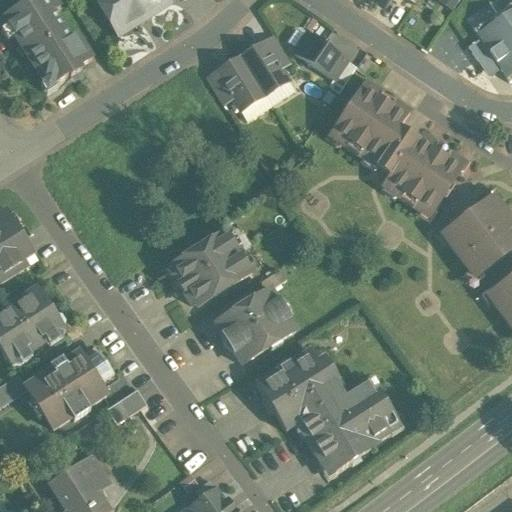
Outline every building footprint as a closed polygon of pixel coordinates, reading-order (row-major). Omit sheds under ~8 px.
[(28,58),(64,34),(52,15),(59,11),(51,0),(42,0),(24,11),(22,7),(2,20),(26,58),(25,58),(26,59),(28,58)] [(106,0),(98,5),(118,36),(134,26),(133,24),(153,12),(154,14),(168,5),(164,0),(106,0)] [(368,0),(382,9),(387,0),(368,0)] [(509,86),(511,83),(511,7),(474,32),(481,43),(499,71),(509,86)] [(64,34),(28,58),(32,65),(30,66),(31,66),(43,85),(54,88),(68,79),(69,81),(80,74),(78,71),(91,62),(75,37),(69,41),(64,34)] [(345,63),(307,37),(294,57),(332,82),(345,63)] [(289,64),(274,41),(264,47),(265,48),(264,49),(277,68),(279,71),(289,64)] [(499,71),(481,43),(469,51),(487,79),(499,71)] [(277,68),(264,49),(265,48),(264,47),(263,46),(240,61),(264,99),(287,84),(279,71),(277,68)] [(240,61),(216,76),(217,77),(217,78),(218,78),(230,97),(230,98),(231,101),(240,114),(264,99),(240,61)] [(346,64),(328,90),(338,96),(355,70),(346,64)] [(230,97),(218,78),(217,78),(217,77),(206,83),(221,107),(231,101),(230,98),(230,97)] [(375,96),(366,90),(362,95),(361,94),(335,133),(336,134),(333,140),(342,146),(341,147),(362,161),(363,160),(389,177),(382,187),(397,197),(396,199),(417,213),(418,211),(427,217),(431,212),(433,213),(458,175),(457,173),(461,168),(451,162),(452,160),(420,138),(416,145),(398,133),(409,116),(376,94),(375,96)] [(511,251),(511,225),(493,200),(473,216),(467,213),(462,217),(463,223),(442,239),(473,280),(511,251)] [(0,285),(27,269),(23,263),(32,258),(5,214),(0,217),(0,285)] [(225,235),(171,269),(173,273),(170,275),(179,288),(180,288),(182,291),(184,295),(183,295),(191,309),(195,307),(197,310),(251,276),(225,235)] [(279,273),(259,285),(266,295),(270,293),(286,283),(279,273)] [(511,281),(487,300),(511,332),(511,281)] [(37,291),(0,314),(0,351),(11,369),(13,368),(12,366),(38,349),(37,348),(61,333),(63,335),(65,334),(62,331),(64,325),(60,319),(54,318),(37,291)] [(266,295),(216,327),(229,348),(241,367),(295,333),(270,293),(266,295)] [(336,394),(332,388),(338,384),(325,364),(319,368),(309,353),(255,387),(265,403),(269,400),(273,406),(276,411),(272,414),(285,434),(301,424),(308,436),(302,440),(316,461),(320,467),(326,463),(334,476),(351,466),(350,464),(370,451),(369,450),(390,437),(386,430),(396,423),(378,395),(372,398),(363,385),(346,396),(336,394)] [(78,355),(63,364),(61,361),(49,369),(51,372),(24,389),(52,433),(71,421),(73,424),(89,413),(87,410),(106,398),(99,388),(113,379),(98,356),(84,365),(78,355)] [(136,393),(106,412),(116,428),(146,408),(136,393)] [(91,459),(49,487),(65,511),(106,511),(91,488),(104,479),(91,459)] [(190,511),(232,511),(227,504),(224,505),(215,493),(190,511)]
